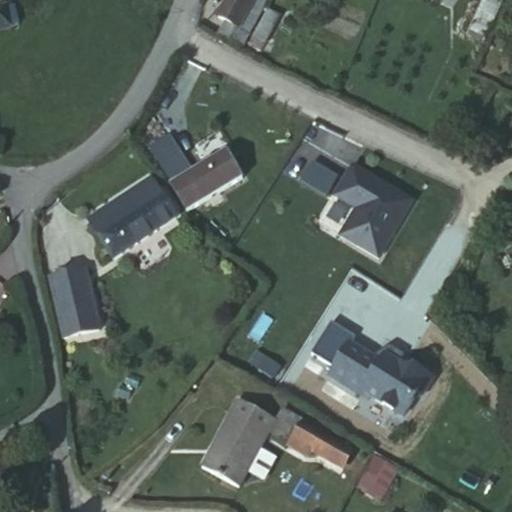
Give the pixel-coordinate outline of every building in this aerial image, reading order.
[(256,0),(231,0),(220,24),(242,35),(256,0)] [(500,0),(480,0),(468,28),(484,36),(500,0)] [(11,3),(0,5),(0,24),(14,21),(11,3)] [(195,171),(172,185),(193,211),(238,180),(220,154),(195,171)] [(160,162),(172,185),(195,171),(182,155),(172,161),(167,156),(160,162)] [(444,182),(427,175),(408,213),(433,227),(441,212),(432,207),(444,182)] [(112,226),(160,192),(151,180),(91,225),(118,263),(132,253),(112,226)] [(181,220),(160,192),(112,226),(132,253),(181,220)] [(307,275),(272,250),(264,264),(296,289),(307,275)] [(86,322),(79,282),(59,288),(67,325),(86,322)] [(322,382),(407,422),(429,376),(324,327),(311,356),(330,365),(322,382)] [(268,415),(233,396),(197,460),(232,479),(268,415)] [(354,449),(300,417),(289,436),(344,467),(354,449)] [(249,472),(264,479),(274,460),(258,453),(249,472)] [(354,491),(378,504),(397,469),(372,456),(354,491)]
